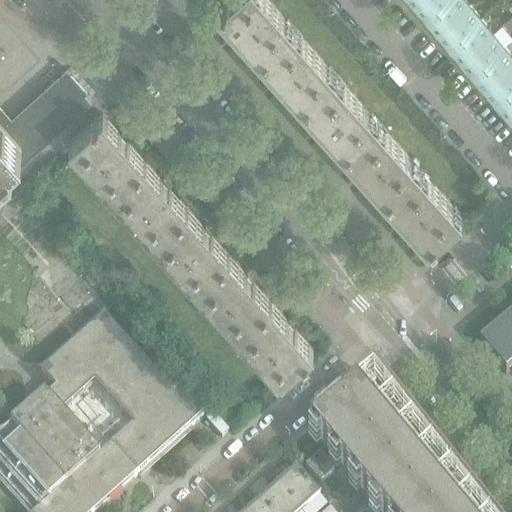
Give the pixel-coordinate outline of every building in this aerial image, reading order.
[(259,58),(293,27),(268,0),(228,0),(226,2),(220,7),(221,7),(217,11),(259,58)] [(425,17),(445,0),(416,0),(413,3),(425,17)] [(436,31),(469,4),(465,0),(445,0),(425,17),(436,31)] [(448,45),(480,18),(469,4),(436,31),(448,45)] [(460,59),(492,32),(480,18),(448,45),(460,59)] [(301,105),(335,74),(293,27),(259,58),(301,105)] [(471,73),(504,46),(492,32),(460,59),(471,73)] [(483,87),(511,62),(511,56),(504,46),(471,73),(483,87)] [(495,101),(511,86),(511,62),(483,87),(495,101)] [(14,170),(91,101),(84,93),(87,90),(72,74),(9,130),(21,143),(0,162),(0,166),(6,162),(14,170)] [(344,152),(378,122),(335,74),(301,105),(344,152)] [(506,115),(511,109),(511,86),(495,101),(506,115)] [(144,160),(127,141),(102,113),(98,117),(92,122),(68,144),(110,190),(144,160)] [(0,162),(21,143),(9,130),(4,124),(5,122),(0,116),(0,162)] [(385,199),(419,168),(378,122),(344,152),(385,199)] [(185,206),(169,188),(144,160),(110,190),(151,236),(185,206)] [(437,237),(461,216),(419,168),(385,199),(428,246),(432,242),(438,238),(437,237)] [(229,255),(211,234),(185,206),(151,236),(195,285),(229,255)] [(271,302),(252,281),(229,255),(195,285),(237,332),(271,302)] [(313,349),(294,328),(271,302),(237,332),(279,379),(303,357),(304,358),(309,353),(309,352),(313,349)] [(511,317),(480,344),(506,375),(511,369),(511,317)] [(99,511),(206,415),(180,386),(172,393),(104,318),(39,376),(55,393),(47,400),(45,398),(0,438),(0,481),(27,511),(99,511)] [(469,511),(365,386),(311,431),(378,511),(469,511)] [(334,472),(323,460),(319,455),(306,467),(321,484),(334,472)] [(303,511),(320,498),(296,471),(277,488),(299,511),(303,511)] [(299,511),(277,488),(260,504),(266,511),(299,511)]
